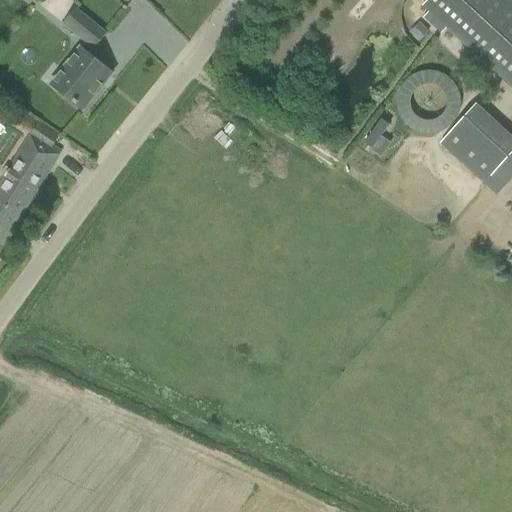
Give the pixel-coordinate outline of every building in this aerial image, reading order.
[(511,85),(511,6),(505,0),(427,0),(421,6),(427,12),(422,18),(439,33),(444,27),(510,88),(511,85)] [(106,35),(75,10),(62,25),(93,50),(106,35)] [(448,33),(438,45),(465,69),(476,58),(448,33)] [(69,77),(58,92),(83,112),(103,87),(101,86),(109,77),(110,78),(112,75),(79,49),(62,71),(69,77)] [(0,245),(2,247),(60,153),(31,135),(38,125),(19,113),(12,126),(30,137),(0,184),(0,245)] [(503,164),(459,123),(440,144),(484,184),(503,164)]
